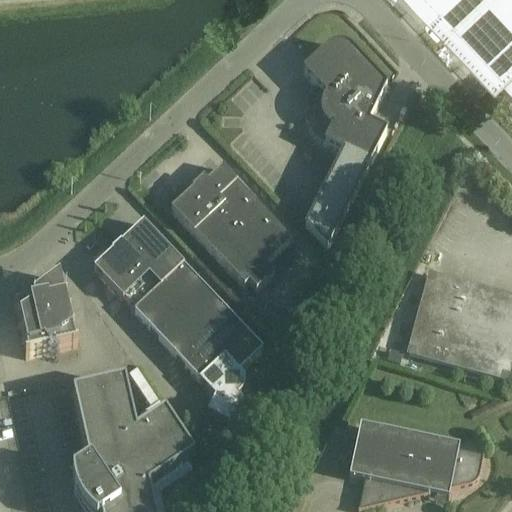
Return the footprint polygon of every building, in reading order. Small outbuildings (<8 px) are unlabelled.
[(511,0),(409,0),(443,35),(494,89),(498,84),(511,98),(511,107),(511,108),(511,109),(511,0)] [(316,104),(315,107),(317,108),(318,120),(306,123),(306,125),(307,129),(308,130),(310,134),(312,138),(314,139),(315,141),(318,144),(321,146),(325,148),(342,157),(305,232),(327,255),(386,136),(368,127),(386,91),(352,55),(351,53),(349,52),(348,51),(346,51),(343,50),(339,49),(337,50),(334,50),(331,51),(328,53),(303,76),(322,95),(319,98),(317,101),(316,104)] [(203,184),(170,215),(193,239),(194,239),(244,292),(248,288),(256,296),(274,279),(266,271),(282,256),(290,263),(298,255),(291,247),(292,247),(236,188),(237,188),(222,172),(206,187),(203,184)] [(236,401),(242,395),(250,388),(239,377),(263,354),(143,227),(94,273),(215,402),(207,417),(230,429),(241,407),(242,405),(236,401)] [(409,358),(450,369),(506,384),(511,362),(511,301),(430,280),(409,358)] [(26,361),(78,349),(67,301),(63,302),(59,284),(60,283),(59,282),(34,300),(36,308),(14,313),(26,361)] [(73,481),(73,485),(73,489),(74,493),(74,496),(75,500),(77,504),(78,507),(80,510),(81,511),(194,511),(207,487),(193,465),(195,464),(167,423),(135,432),(125,387),(73,399),(89,470),(73,481)] [(480,479),(480,477),(484,460),(459,454),(459,450),(360,430),(349,482),(365,485),(358,511),(372,511),(430,499),(448,502),(450,494),(467,490),(469,489),(471,489),(473,488),(474,487),(476,486),(477,484),(478,483),(479,481),(480,479)]
